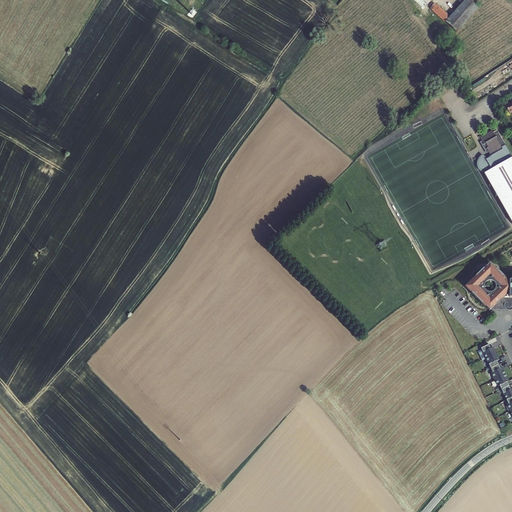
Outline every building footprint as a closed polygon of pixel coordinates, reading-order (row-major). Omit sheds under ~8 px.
[(463,0),(451,15),(445,20),(457,31),(478,7),(474,3),(470,0),(463,0)] [(435,3),(431,7),(445,20),(451,15),(449,13),(448,15),(435,3)] [(423,21),(418,16),(409,19),(412,26),(423,21)] [(511,157),(497,131),(493,133),(492,131),(480,138),(482,141),(484,145),(486,144),(488,148),(486,149),(488,153),(491,157),(487,159),(486,158),(482,156),(481,156),(478,160),(477,163),(478,166),(478,169),(480,171),(481,171),(484,173),(485,174),(484,174),(511,223),(511,157)] [(480,143),(486,154),(488,153),(486,149),(484,145),(482,141),(480,143)] [(511,276),(511,277),(511,281),(506,281),(490,263),(466,287),(489,311),(490,310),(499,301),(504,307),(504,308),(505,308),(505,309),(506,310),(509,311),(511,310),(511,276)] [(490,310),(506,310),(505,309),(505,308),(504,308),(504,307),(499,301),(490,310)] [(486,359),(496,354),(493,347),(490,349),(487,341),(479,345),(481,348),(486,359)] [(486,359),(491,369),(498,365),(496,361),(499,360),(496,354),(486,359)] [(500,369),(498,365),(491,369),(492,372),(491,373),(494,380),(505,375),(502,368),(500,369)] [(509,382),(505,375),(494,380),(498,387),(499,386),(501,390),(509,386),(507,382),(509,382)] [(511,388),(510,390),(509,386),(501,390),(506,400),(511,397),(511,388)]
